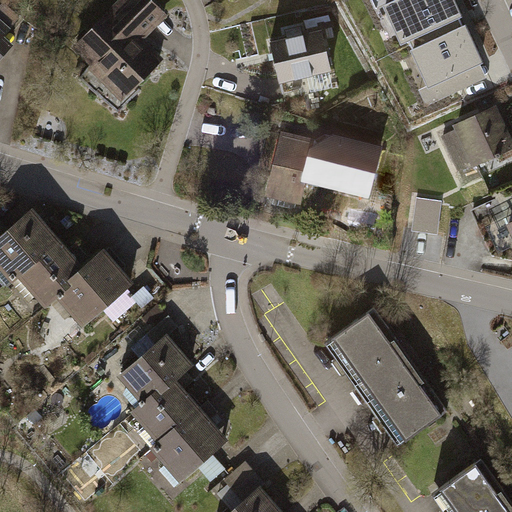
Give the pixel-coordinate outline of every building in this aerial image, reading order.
[(166,16),(150,0),(116,0),(72,45),(125,96),(164,57),(144,38),(166,16)] [(451,0),(398,0),(387,5),(403,41),(409,38),(430,84),(479,61),(451,0)] [(10,29),(0,20),(0,59),(14,43),(5,35),(10,29)] [(326,27),(266,38),(275,88),(335,77),(326,27)] [(506,150),(491,115),(454,131),(469,166),(506,150)] [(328,138),(326,147),(283,138),(268,204),(306,212),(310,193),(368,206),(380,149),(328,138)] [(440,232),(446,199),(420,194),(414,227),(440,232)] [(58,243),(30,210),(0,235),(0,273),(8,285),(58,243)] [(8,285),(41,317),(56,305),(84,276),(58,243),(8,285)] [(80,331),(132,286),(106,259),(56,305),(80,331)] [(177,329),(168,318),(130,349),(140,360),(167,338),(177,329)] [(335,348),(406,449),(441,424),(370,323),(335,348)] [(173,380),(190,365),(167,338),(140,360),(125,372),(116,380),(140,408),(173,380)] [(154,444),(197,407),(173,380),(140,408),(130,416),(154,444)] [(177,484),(226,442),(197,407),(154,444),(147,449),(177,484)] [(264,479),(245,459),(212,487),(231,508),(260,482),(264,479)] [(434,503),(440,511),(503,511),(477,472),(434,503)] [(287,511),(260,482),(231,508),(226,511),(287,511)]
